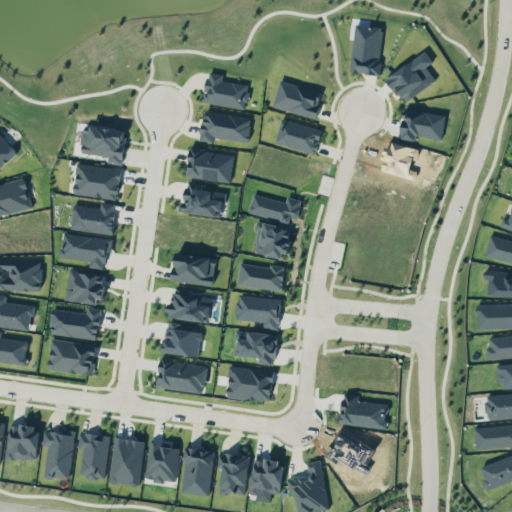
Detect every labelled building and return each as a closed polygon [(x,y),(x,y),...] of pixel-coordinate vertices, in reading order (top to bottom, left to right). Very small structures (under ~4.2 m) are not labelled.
[(383,27),(355,24),(350,71),(378,74),(383,27)] [(426,66),(433,61),(425,50),(387,77),(404,102),(436,80),(426,66)] [(245,109),(249,84),(222,80),(223,74),(207,71),(202,102),(245,109)] [(315,117),(322,91),(279,80),(273,106),(315,117)] [(441,139),(446,115),(405,108),(399,137),(414,140),(416,135),(441,139)] [(213,137),(248,141),(251,116),(204,110),(200,139),(213,141),(213,137)] [(275,142),(316,153),(322,129),(281,118),(275,142)] [(122,164),(126,130),(84,125),(80,152),(108,156),(107,162),(122,164)] [(0,167),(18,152),(0,132),(0,167)] [(234,152),(189,148),(186,177),(231,181),(234,152)] [(73,194),(118,198),(121,167),(76,163),(73,194)] [(0,183),(0,215),(32,207),(25,178),(0,183)] [(204,189),(205,183),(186,181),(183,212),(222,216),(225,191),(204,189)] [(289,222),(291,216),(297,218),(302,199),(287,196),(286,201),(253,193),(248,212),(289,222)] [(70,228),(112,234),(117,203),(102,201),(101,207),(74,203),(70,228)] [(511,205),(508,218),(503,216),(500,226),(511,229),(511,205)] [(285,258),(292,228),(259,220),(252,251),(285,258)] [(90,259),(90,267),(105,268),(106,251),(112,252),(113,237),(62,234),(61,257),(90,259)] [(511,239),(490,234),(485,255),(511,262),(511,239)] [(217,258),(176,251),(172,279),(212,286),(217,258)] [(42,259),(0,258),(0,288),(41,290),(42,259)] [(237,284),(282,290),(284,267),(240,262),(237,284)] [(100,303),(104,273),(69,269),(66,299),(100,303)] [(190,294),(191,288),(173,286),(168,316),(208,322),(211,297),(190,294)] [(33,304),(6,301),(7,295),(0,294),(0,325),(31,329),(33,304)] [(279,328),(281,297),(238,295),(236,319),(264,321),(263,328),(279,328)] [(511,302),(476,304),(477,328),(511,327),(511,302)] [(50,333),(98,338),(100,308),(87,307),(87,311),(52,308),(50,333)] [(183,329),(183,323),(167,321),(164,352),(199,356),(201,331),(183,329)] [(28,340),(1,337),(2,330),(0,329),(0,361),(26,364),(28,340)] [(235,355),(259,357),(259,362),(275,363),(276,333),(236,330),(235,355)] [(511,334),(488,337),(489,346),(486,346),(487,359),(511,356),(511,334)] [(93,375),(97,344),(52,338),(47,369),(93,375)] [(207,364),(160,358),(157,386),(203,392),(207,364)] [(511,362),(498,363),(499,387),(511,386),(511,362)] [(271,399),(273,368),(229,366),(227,397),(271,399)] [(487,419),(511,417),(511,392),(486,394),(487,419)] [(38,425),(9,424),(8,458),(37,459),(38,425)] [(475,448),(511,446),(511,424),(474,426),(475,448)] [(48,445),(44,476),(69,479),(75,432),(44,428),(43,444),(48,445)] [(80,475),(105,478),(110,435),(79,431),(78,447),(83,448),(80,475)] [(145,440),(115,436),(108,481),(139,486),(145,440)] [(175,481),(180,447),(149,443),(144,478),(163,481),(164,479),(175,481)] [(209,494),(214,449),(186,446),(181,492),(209,494)] [(220,492),(245,494),(249,455),(219,452),(218,466),(222,467),(220,492)] [(511,480),(511,454),(479,466),(487,490),(511,480)] [(280,494),(282,459),(252,458),(251,492),(280,494)] [(321,460),(306,462),(308,474),(287,478),(289,493),(295,492),(298,511),(318,511),(329,510),(321,460)]
